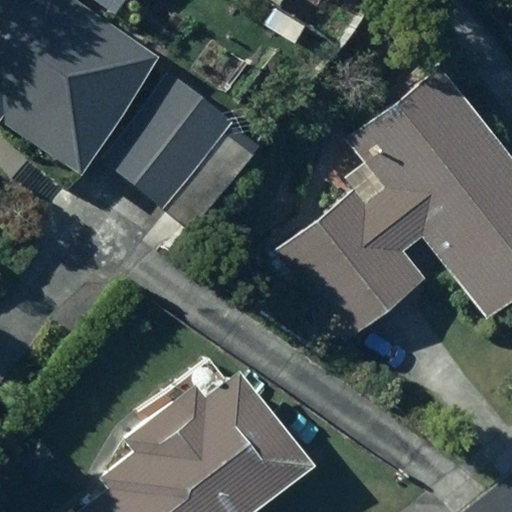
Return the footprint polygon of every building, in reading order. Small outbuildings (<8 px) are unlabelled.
[(0,0),(0,121),(67,172),(150,61),(68,0),(0,0)] [(77,0),(104,19),(118,0),(77,0)] [(340,140),(378,188),(358,204),(348,191),(269,252),(338,341),(417,279),(395,252),(416,235),(481,318),(511,293),(511,168),(433,67),(340,140)] [(163,72),(96,159),(158,207),(225,121),(163,72)] [(127,453),(94,478),(102,488),(71,511),(245,511),(305,465),(232,373),(200,399),(188,383),(116,440),(127,453)]
